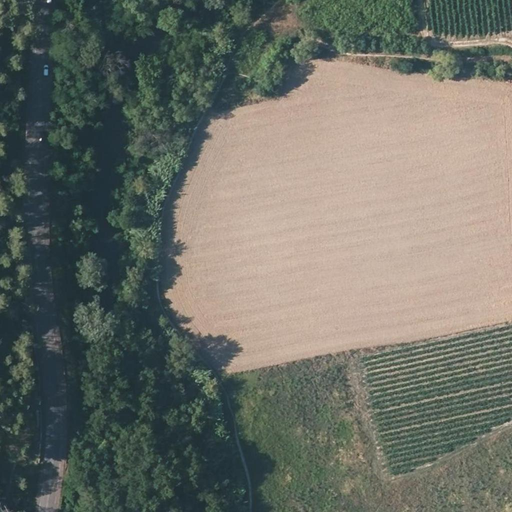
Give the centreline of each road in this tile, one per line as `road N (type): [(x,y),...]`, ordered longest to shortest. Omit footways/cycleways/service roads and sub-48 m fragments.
road 1 (tertiary): [(45,511),(52,401),(36,199),(45,0)]
road 2 (track): [(511,60),(312,51)]
